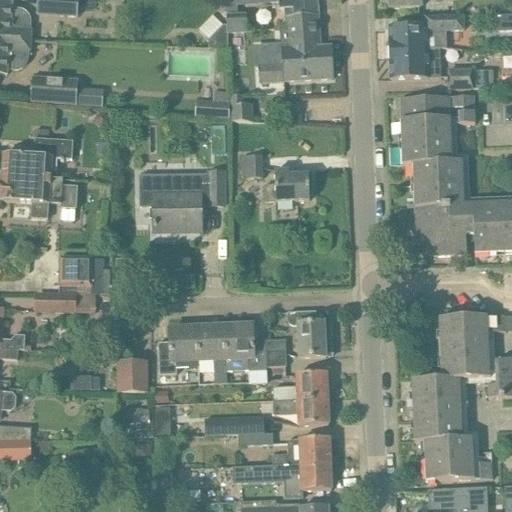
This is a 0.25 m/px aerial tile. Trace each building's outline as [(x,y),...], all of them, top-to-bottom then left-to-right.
[(37,0),(36,16),(77,19),(78,0),(37,0)] [(227,0),(228,6),(227,6),(228,26),(228,31),(228,35),(247,34),(245,15),(237,16),(237,8),(236,0),(259,0),(260,6),(279,5),(280,11),(284,11),(285,29),(281,29),(282,46),(265,48),(266,66),(259,67),(260,85),(332,81),(331,48),(320,49),(317,0),(227,0)] [(388,0),(389,10),(409,10),(421,9),(421,0),(388,0)] [(0,4),(0,39),(32,41),(33,30),(31,30),(31,23),(31,20),(30,18),(30,17),(29,15),(28,14),(27,14),(26,12),(24,11),(22,10),(21,10),(12,10),(13,5),(0,4)] [(511,16),(496,17),(497,33),(511,32),(511,16)] [(213,17),(198,31),(208,41),(208,50),(228,51),(228,35),(228,31),(228,26),(223,26),(223,27),(213,17)] [(389,44),(389,61),(389,66),(390,66),(391,81),(441,80),(440,51),(447,51),(447,33),(464,33),(464,18),(427,18),(427,28),(389,28),(390,43),(389,44)] [(31,53),(32,41),(0,39),(0,76),(7,77),(7,72),(15,72),(16,72),(19,72),(21,71),(23,69),(25,68),(27,66),(27,65),(28,62),(29,61),(29,53),(31,53)] [(473,90),(473,73),(473,71),(449,72),(449,91),(473,91),(473,90)] [(473,73),(473,90),(493,89),(493,72),(473,73)] [(78,81),(32,78),(31,104),(76,107),(77,90),(78,81)] [(77,90),(76,107),(102,109),(104,92),(77,90)] [(196,102),(195,119),(229,122),(230,105),(228,105),(228,94),(214,93),(213,104),(196,102)] [(245,106),(244,97),(230,98),(231,123),(235,123),(253,123),(253,106),(245,106)] [(474,98),(450,99),(450,110),(463,109),(463,115),(475,114),(474,98)] [(511,199),(470,201),(468,158),(457,158),(456,122),(451,122),(450,99),(399,101),(402,167),(412,167),(416,259),(467,257),(466,238),(474,237),(475,257),(511,255),(511,199)] [(109,118),(105,114),(99,114),(95,118),(95,124),(99,128),(105,128),(109,124),(109,118)] [(186,123),(167,121),(166,134),(185,135),(186,123)] [(4,156),(2,178),(51,181),(53,159),(72,161),(73,143),(35,141),(34,158),(4,156)] [(261,159),(243,159),(243,183),(261,182),(261,159)] [(289,177),(289,172),(275,173),(275,188),(264,188),(265,204),(310,202),(308,177),(289,177)] [(224,188),(224,174),(209,174),(209,176),(139,177),(140,209),(149,209),(149,221),(154,221),(154,234),(173,234),(173,229),(201,229),(201,209),(224,208),(224,188)] [(63,188),(63,182),(51,181),(2,178),(2,184),(1,184),(0,204),(31,206),(30,222),(47,223),(48,207),(49,207),(49,205),(60,206),(60,210),(76,211),(78,189),(63,188)] [(92,259),(58,259),(58,289),(92,289),(92,259)] [(130,278),(115,278),(116,291),(144,291),(144,278),(130,278)] [(96,297),(50,296),(34,296),(34,315),(95,316),(96,297)] [(0,312),(0,350),(18,352),(18,351),(24,352),(25,338),(15,337),(11,341),(3,341),(4,313),(0,312)] [(325,343),(328,343),(330,339),(330,329),(327,326),(324,326),(324,325),(316,326),(315,314),(288,316),(288,320),(290,324),(294,327),(298,327),(298,328),(300,359),(299,359),(299,360),(326,359),(326,357),(325,357),(325,343)] [(506,334),(506,318),(439,321),(442,381),(411,383),(414,444),(424,444),(426,484),(493,481),(491,454),(473,455),(473,440),(463,441),(460,381),(487,380),(488,400),(511,399),(511,363),(490,364),(488,335),(506,334)] [(267,370),(265,343),(265,340),(253,341),(253,328),(225,330),(227,371),(238,371),(238,373),(249,373),(267,372),(267,370)] [(210,386),(227,385),(227,371),(225,330),(197,331),(199,363),(213,362),(214,375),(209,376),(210,386)] [(199,363),(197,331),(169,332),(170,344),(158,345),(159,377),(178,376),(177,370),(199,369),(199,363)] [(285,342),(265,343),(267,370),(286,369),(285,342)] [(0,360),(18,362),(18,352),(0,350),(0,360)] [(148,363),(117,363),(117,395),(148,395),(148,363)] [(267,372),(249,373),(250,386),(267,385),(267,372)] [(272,390),(273,403),(328,401),(327,375),(297,376),(298,389),(272,390)] [(91,378),(70,379),(71,393),(100,392),(100,379),(91,379),(91,378)] [(165,393),(156,393),(156,404),(165,404),(165,393)] [(12,395),(0,394),(0,411),(11,412),(15,409),(15,399),(12,395)] [(329,427),(328,401),(273,403),(274,418),(299,416),(299,428),(329,427)] [(149,410),(130,410),(130,425),(149,425),(149,410)] [(238,438),(273,437),(273,436),(265,436),(264,419),(205,422),(205,438),(238,437),(238,438)] [(171,423),(156,424),(156,438),(171,437),(171,423)] [(0,442),(31,442),(31,430),(0,427),(0,442)] [(273,447),(273,437),(238,438),(238,448),(273,447)] [(276,457),(272,457),(272,468),(272,469),(277,469),(288,468),(330,466),(329,440),(299,441),(299,443),(287,444),(288,456),(276,457)] [(0,462),(32,462),(31,449),(40,449),(40,454),(53,454),(52,443),(31,444),(31,443),(31,442),(0,442),(0,462)] [(272,469),(233,471),(234,486),(284,484),(285,501),(303,500),(303,494),(332,492),(330,466),(288,468),(277,469),(272,469)] [(479,490),(458,491),(457,511),(505,511),(505,489),(504,489),(505,511),(487,511),(487,490),(479,490)] [(457,511),(458,491),(428,493),(428,511),(457,511)] [(249,503),(234,504),(234,511),(328,511),(328,508),(308,509),(300,510),(300,506),(277,507),(276,503),(249,504),(249,503)]
